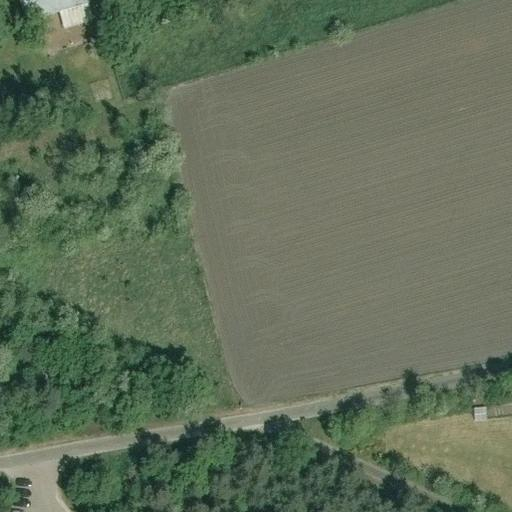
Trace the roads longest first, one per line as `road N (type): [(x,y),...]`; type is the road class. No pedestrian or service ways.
road 1 (unclassified): [(0,464),(268,417)]
road 2 (unclassified): [(268,417),(511,368)]
road 3 (unclassified): [(462,511),(276,428),(268,417)]
